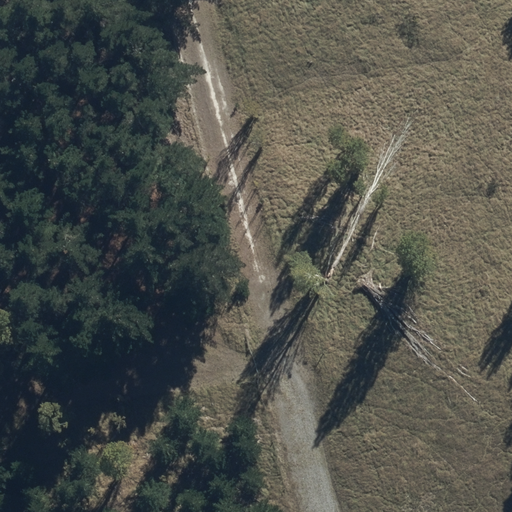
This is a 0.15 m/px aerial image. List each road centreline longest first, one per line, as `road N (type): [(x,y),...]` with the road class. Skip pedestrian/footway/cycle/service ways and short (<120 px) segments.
road 1 (unclassified): [(193,0),(278,359)]
road 2 (unclassified): [(0,399),(278,359)]
road 3 (unclassified): [(278,359),(323,511)]
